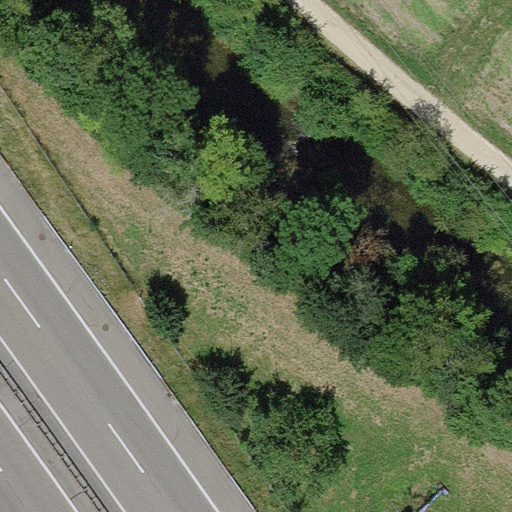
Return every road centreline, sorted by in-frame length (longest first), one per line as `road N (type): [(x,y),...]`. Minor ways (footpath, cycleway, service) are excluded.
road 1 (motorway): [(175,511),(0,268)]
road 2 (track): [(511,186),(284,0)]
